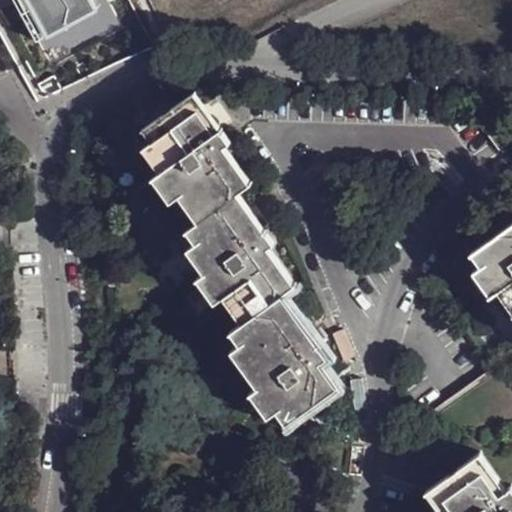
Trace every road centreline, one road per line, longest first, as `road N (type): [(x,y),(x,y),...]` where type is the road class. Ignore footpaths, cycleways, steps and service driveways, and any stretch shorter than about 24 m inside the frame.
road 1 (unclassified): [(57,142),(51,163),(66,405),(56,511)]
road 2 (residential): [(224,59),(471,69),(511,82)]
road 3 (unclassified): [(224,59),(169,64),(133,79),(85,106),(57,142)]
